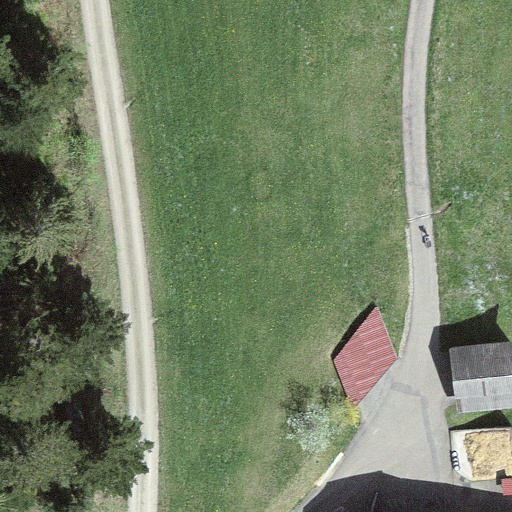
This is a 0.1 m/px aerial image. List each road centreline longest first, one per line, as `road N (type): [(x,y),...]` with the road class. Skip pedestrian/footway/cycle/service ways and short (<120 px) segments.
road 1 (track): [(311,511),(399,412),(415,371),(425,287),(412,106),(422,0)]
road 2 (track): [(145,511),(143,345),(128,164),(99,0)]
